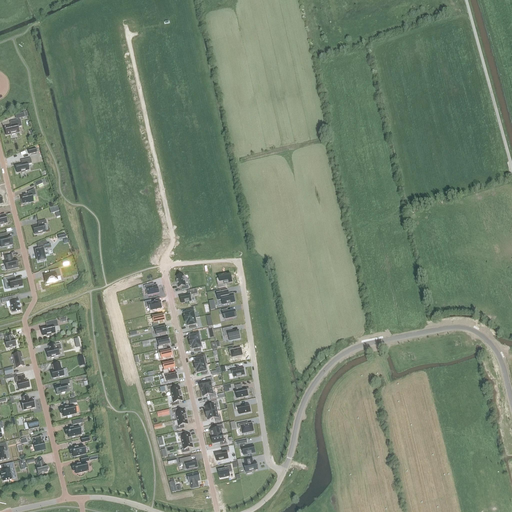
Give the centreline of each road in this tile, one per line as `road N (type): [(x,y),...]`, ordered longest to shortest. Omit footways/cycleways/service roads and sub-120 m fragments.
road 1 (residential): [(0,152),(34,299),(25,328),(66,499)]
road 2 (unclassified): [(281,476),(308,392),(357,347),(471,330),(499,357),(511,403)]
road 3 (residential): [(281,476),(267,454),(238,265),(162,266)]
road 4 (residential): [(162,266),(172,237),(124,21)]
road 5 (residential): [(217,511),(162,266)]
